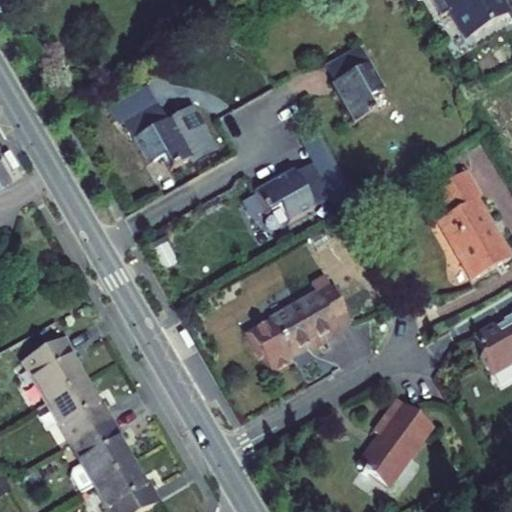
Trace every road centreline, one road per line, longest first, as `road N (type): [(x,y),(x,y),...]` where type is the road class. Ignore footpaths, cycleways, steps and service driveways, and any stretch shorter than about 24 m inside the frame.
road 1 (secondary): [(221,457),(0,78)]
road 2 (residential): [(221,457),(414,344)]
